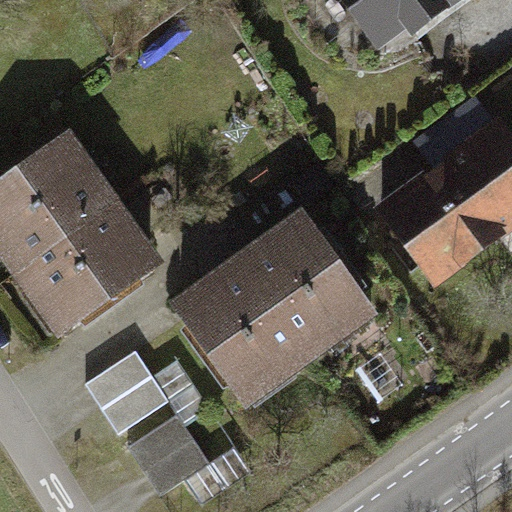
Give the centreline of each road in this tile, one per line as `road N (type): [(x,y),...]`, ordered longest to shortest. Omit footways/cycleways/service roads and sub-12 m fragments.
road 1 (secondary): [(394,511),(511,428)]
road 2 (residential): [(75,511),(0,392)]
